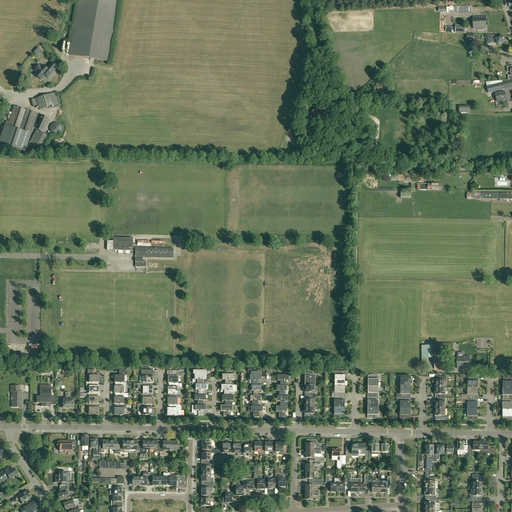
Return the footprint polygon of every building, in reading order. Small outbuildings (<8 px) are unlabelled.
[(77,0),(68,55),(69,55),(90,58),(109,62),(109,61),(109,62),(119,0),(77,0)] [(477,30),(479,30),(484,30),(483,28),(486,28),(485,17),(473,18),(474,29),(477,29),(477,30)] [(456,33),(466,34),(466,25),(456,25),(456,33)] [(497,37),(496,35),(485,35),(488,44),(497,41),(498,45),(506,42),(505,41),(506,41),(505,39),(504,37),(500,38),(500,37),(497,37)] [(34,70),(36,72),(34,74),(35,76),(39,80),(40,80),(41,81),(42,80),(44,78),(45,76),(48,79),(58,68),(53,64),(47,70),(46,69),(42,65),(40,67),(38,65),(34,70)] [(385,85),(384,80),(384,79),(375,81),(376,86),(377,91),(375,91),(375,92),(374,92),(375,93),(374,93),(375,96),(378,96),(378,101),(388,99),(387,94),(390,93),(388,84),(385,85)] [(504,89),(502,83),(487,87),(488,93),(504,89)] [(497,102),(507,100),(504,91),(495,93),(497,102)] [(60,107),(55,93),(36,99),(39,111),(53,107),(54,109),(60,107)] [(7,122),(0,141),(0,143),(25,152),(30,137),(38,114),(14,106),(9,122),(7,122)] [(311,113),(318,121),(323,117),(316,109),(311,113)] [(50,119),(40,114),(34,128),(44,132),(50,119)] [(308,119),(302,124),(310,134),(316,129),(308,119)] [(57,124),(54,124),(52,125),(50,128),(50,131),(52,134),(54,135),(57,135),(60,134),(62,131),(62,128),(60,125),(57,124)] [(29,145),(32,147),(41,151),(49,136),(40,131),(36,130),(29,145)] [(484,199),(488,200),(499,200),(499,201),(501,201),(501,199),(511,199),(511,192),(511,193),(500,193),(480,193),(467,192),(467,199),(480,199),(480,198),(484,198),(484,199)] [(118,241),(118,251),(123,251),(123,253),(126,253),(126,251),(133,251),(133,239),(113,238),(113,241),(118,241)] [(107,250),(118,251),(118,241),(113,241),(107,241),(107,250)] [(135,257),(136,257),(143,257),(173,258),(173,248),(136,248),(136,252),(135,252),(135,257)] [(143,257),(136,257),(135,267),(146,268),(146,263),(143,263),(143,257)] [(437,344),(436,353),(452,354),(453,344),(437,344)] [(457,353),(457,357),(457,369),(471,369),(470,357),(463,357),(463,353),(457,353)] [(447,357),(434,358),(434,370),(447,369),(447,357)] [(141,370),(141,376),(142,376),(142,383),(145,383),(146,383),(148,383),(152,383),(153,383),(153,376),(151,376),(151,370),(151,368),(148,368),(141,368),(141,370)] [(89,375),(89,382),(91,382),(91,383),(92,383),(93,382),(94,382),(99,382),(99,375),(94,375),(94,369),(87,369),(87,375),(89,375)] [(114,383),(119,383),(120,383),(121,383),(124,383),(124,375),(127,375),(127,370),(119,370),(119,375),(114,375),(114,383)] [(181,376),(181,371),(172,371),(172,376),(168,376),(168,383),(172,383),(174,383),(174,384),(175,384),(175,383),(178,383),(178,376),(181,376)] [(197,380),(197,385),(203,385),(203,380),(206,380),(206,371),(193,371),(193,380),(197,380)] [(344,386),(344,379),(345,375),(342,375),(342,372),(332,371),(332,374),(333,374),(333,376),(333,377),(333,378),(334,379),(334,386),(344,386)] [(225,380),(225,385),(231,385),(231,380),(235,380),(235,375),(229,375),(229,372),(225,372),(225,374),(222,374),(222,380),(225,380)] [(248,375),(248,380),(249,380),(249,385),(251,385),(252,385),(258,385),(258,380),(261,381),(261,375),(260,375),(260,372),(258,372),(250,372),(250,375),(249,375),(248,375)] [(279,386),(286,386),(286,381),(289,381),(289,375),(284,375),(284,374),(279,374),(279,375),(277,375),(277,380),(279,381),(279,386)] [(304,375),(304,379),(304,385),(315,385),(315,375),(304,375)] [(368,386),(378,386),(380,386),(380,382),(378,382),(378,376),(368,375),(368,376),(373,376),(373,379),(368,379),(368,386)] [(398,380),(398,387),(400,387),(410,387),(410,380),(411,376),(409,376),(400,376),(400,380),(398,380)] [(435,380),(435,387),(446,387),(446,377),(435,376),(441,377),(441,380),(435,380)] [(468,377),(468,388),(478,388),(478,382),(474,381),(474,377),(468,377)] [(503,381),(503,388),(511,388),(511,377),(503,378),(503,381)] [(94,386),(94,382),(93,382),(92,383),(91,383),(91,382),(89,382),(86,382),(86,386),(89,386),(89,393),(91,393),(92,393),(93,393),(94,393),(99,393),(99,386),(94,386)] [(114,386),(114,393),(115,393),(119,393),(120,393),(120,394),(121,394),(121,393),(124,393),(124,386),(126,386),(126,385),(126,383),(124,383),(121,383),(120,383),(119,383),(119,386),(115,386),(114,386)] [(148,386),(148,383),(146,383),(145,383),(142,383),(133,383),(133,385),(137,385),(137,389),(142,389),(142,394),(145,394),(146,394),(148,394),(152,394),(153,386),(148,386)] [(167,387),(167,394),(169,394),(172,394),(174,394),(175,394),(178,394),(178,391),(178,387),(179,387),(179,383),(178,383),(175,383),(175,384),(174,384),(174,383),(172,383),(172,387),(169,387),(167,387)] [(47,403),(49,403),(51,403),(51,405),(55,405),(55,397),(51,397),(51,389),(46,389),(46,385),(40,385),(40,389),(40,397),(37,397),(37,403),(41,403),(41,407),(47,407),(47,403)] [(203,385),(197,385),(195,385),(195,390),(198,390),(198,395),(203,395),(203,390),(207,390),(207,385),(203,385)] [(237,385),(231,385),(225,385),(221,385),(221,392),(224,393),(224,395),(229,395),(229,391),(237,391),(237,385)] [(258,385),(252,385),(251,385),(251,391),(253,391),(253,396),(259,396),(259,391),(262,391),(262,385),(258,385)] [(304,392),(304,396),(315,396),(315,393),(315,385),(304,385),(304,392)] [(11,392),(13,392),(13,407),(22,407),(22,391),(20,391),(20,386),(11,386),(11,392)] [(278,391),(278,396),(284,396),(285,391),(287,391),(287,386),(286,386),(279,386),(276,386),(276,391),(278,391)] [(334,393),(334,396),(344,397),(344,396),(341,396),(341,393),(344,393),(344,386),(334,386),(334,393)] [(367,397),(378,397),(378,390),(377,390),(377,387),(378,387),(378,386),(368,386),(369,386),(369,393),(367,393),(371,393),(371,394),(369,394),(369,397),(367,397)] [(410,394),(410,387),(400,387),(400,394),(396,394),(396,398),(410,398),(405,398),(405,394),(410,394)] [(435,398),(446,398),(446,387),(435,387),(435,394),(440,394),(440,398),(435,398)] [(458,395),(457,398),(461,398),(478,399),(478,398),(475,398),(475,395),(478,395),(478,388),(468,388),(467,395),(462,395),(458,395)] [(503,399),(511,399),(511,388),(503,388),(503,395),(507,395),(507,396),(506,396),(506,399),(503,399)] [(62,408),(73,408),(73,400),(69,400),(69,392),(66,392),(66,400),(62,400),(62,408)] [(88,397),(88,404),(91,404),(92,404),(94,404),(99,404),(99,397),(94,397),(94,393),(93,393),(92,393),(91,393),(89,393),(87,393),(87,397),(88,397)] [(114,397),(114,404),(115,404),(119,404),(120,404),(121,404),(124,404),(124,397),(126,397),(128,397),(128,396),(128,393),(126,393),(124,393),(121,393),(121,394),(120,394),(120,393),(119,393),(119,397),(115,397),(114,397)] [(142,397),(142,404),(145,405),(146,405),(147,405),(152,405),(152,397),(148,397),(148,394),(146,394),(145,394),(142,394),(140,394),(140,397),(142,397)] [(180,394),(178,394),(175,394),(174,394),(172,394),(172,398),(167,398),(167,405),(172,405),(173,405),(174,405),(175,405),(177,405),(177,398),(183,398),(183,394),(180,394)] [(205,395),(203,395),(198,395),(194,395),(194,400),(197,400),(197,406),(202,406),(203,401),(205,401),(205,395)] [(224,406),(230,406),(230,401),(233,401),(233,395),(229,395),(224,395),(221,395),(221,401),(221,403),(224,403),(224,406)] [(249,395),(249,401),(252,401),(252,407),(258,407),(258,401),(261,401),(261,396),(259,396),(253,396),(250,396),(249,395)] [(279,402),(279,407),(285,407),(285,402),(287,402),(287,396),(284,396),(278,396),(276,396),(276,402),(279,402)] [(304,396),(304,407),(315,407),(315,396),(304,396)] [(344,407),(344,401),(341,401),(341,397),(344,397),(334,396),(333,407),(344,407)] [(378,397),(367,397),(371,397),(371,400),(371,401),(367,401),(367,408),(378,408),(378,397)] [(410,398),(396,398),(396,401),(400,401),(399,408),(410,408),(410,402),(405,402),(405,398),(410,398)] [(435,402),(435,409),(446,409),(446,398),(435,398),(440,398),(440,402),(435,402)] [(457,398),(457,402),(461,402),(462,402),(467,402),(467,409),(478,409),(478,403),(475,403),(475,399),(478,399),(461,398),(457,398)] [(503,403),(503,410),(511,409),(511,399),(503,399),(506,399),(506,402),(507,402),(507,403),(503,403)] [(94,407),(94,404),(92,404),(91,404),(88,404),(87,404),(87,407),(88,407),(88,415),(98,415),(99,407),(94,407)] [(114,415),(124,415),(124,408),(126,408),(126,404),(124,404),(121,404),(120,404),(119,404),(119,408),(114,408),(114,415)] [(138,404),(138,410),(139,410),(142,410),(142,415),(152,415),(152,408),(147,408),(147,405),(146,405),(145,405),(142,404),(140,404),(139,404),(138,404)] [(167,416),(177,416),(180,416),(180,407),(183,407),(183,405),(177,405),(175,405),(174,405),(173,405),(172,405),(172,408),(167,408),(167,416)] [(207,406),(202,406),(197,406),(195,406),(195,411),(194,411),(194,415),(198,415),(198,416),(203,416),(203,411),(207,411),(207,406)] [(220,406),(220,411),(223,411),(223,416),(229,417),(229,411),(235,411),(235,406),(230,406),(224,406),(220,406)] [(248,407),(248,412),(249,412),(250,412),(253,412),(252,417),(258,417),(259,412),(261,412),(261,407),(258,407),(252,407),(250,407),(249,407),(248,407)] [(287,407),(285,407),(279,407),(275,407),(275,412),(278,412),(278,417),(284,417),(284,413),(286,413),(287,407)] [(314,418),(315,407),(304,407),(304,418),(314,418)] [(344,407),(333,407),(333,418),(344,418),(341,418),(341,414),(344,415),(344,407)] [(367,419),(372,419),(378,419),(378,408),(367,408),(367,415),(370,415),(370,419),(367,418),(367,419)] [(399,408),(399,419),(410,419),(405,419),(405,415),(410,415),(410,408),(399,408)] [(435,409),(435,420),(449,420),(449,419),(448,419),(448,416),(445,416),(446,409),(435,409)] [(467,409),(467,420),(477,420),(472,420),(472,416),(477,416),(478,409),(467,409)] [(502,421),(511,420),(511,409),(503,410),(502,417),(508,417),(508,421),(502,421)] [(76,441),(73,441),(72,441),(72,440),(68,440),(68,441),(59,441),(58,441),(58,442),(57,442),(57,443),(57,446),(59,446),(59,451),(64,451),(64,453),(68,453),(68,454),(71,454),(71,452),(73,453),(73,449),(76,449),(76,441)] [(99,454),(99,453),(99,449),(97,449),(97,441),(94,441),(94,440),(93,440),(91,440),(91,441),(90,440),(90,449),(94,449),(94,450),(93,450),(93,456),(97,456),(97,454),(99,454)] [(306,444),(306,451),(319,451),(320,451),(320,448),(319,448),(319,443),(316,443),(316,440),(306,440),(306,444)] [(104,449),(109,449),(109,441),(103,441),(103,442),(99,442),(99,449),(99,453),(104,453),(104,449)] [(119,454),(119,451),(119,442),(117,442),(117,441),(109,441),(109,449),(115,449),(115,454),(119,454)] [(119,442),(119,451),(124,452),(124,453),(129,453),(129,450),(130,441),(123,441),(123,442),(119,442)] [(135,452),(139,452),(139,445),(137,445),(137,441),(130,441),(129,450),(135,450),(135,452)] [(139,445),(139,452),(141,452),(141,454),(146,454),(146,450),(149,450),(150,441),(146,441),(143,441),(143,445),(139,445)] [(150,441),(149,450),(155,450),(155,452),(160,452),(160,446),(157,446),(157,441),(150,441)] [(164,450),(170,450),(170,442),(163,442),(163,446),(160,446),(160,452),(164,452),(164,450)] [(177,442),(170,442),(170,450),(175,450),(175,452),(180,452),(180,446),(177,446),(177,442)] [(206,450),(206,453),(211,453),(213,453),(213,447),(211,447),(211,442),(202,442),(202,450),(206,450)] [(465,455),(467,455),(467,446),(463,446),(463,442),(462,442),(461,442),(460,442),(458,442),(458,455),(458,458),(458,457),(465,455)] [(474,450),(481,450),(481,443),(474,442),(474,446),(467,446),(467,455),(474,455),(474,450)] [(265,455),(265,452),(265,446),(262,446),(262,443),(254,443),(254,449),(254,452),(258,452),(258,454),(265,455)] [(276,455),(276,452),(275,452),(275,447),(272,446),(272,443),(265,443),(265,446),(265,452),(269,452),(269,455),(276,455)] [(275,452),(276,452),(279,452),(279,455),(287,455),(287,447),(283,447),(283,443),(275,443),(275,447),(275,452)] [(495,454),(495,450),(494,450),(494,446),(488,446),(488,443),(481,443),(481,450),(481,454),(495,454)] [(233,456),(233,453),(233,448),(230,448),(230,444),(223,444),(223,453),(227,453),(227,456),(233,456)] [(244,456),(244,453),(243,453),(244,449),(240,448),(240,444),(233,444),(233,448),(233,453),(237,453),(237,456),(244,456)] [(244,444),(244,449),(243,453),(244,453),(248,454),(248,456),(254,456),(254,452),(254,449),(251,449),(251,444),(244,444)] [(345,461),(345,463),(348,463),(348,458),(352,458),(352,456),(358,456),(358,455),(358,445),(351,445),(351,451),(349,451),(345,451),(345,461)] [(368,455),(368,452),(365,452),(365,445),(358,445),(358,455),(365,455),(365,460),(368,460),(368,455)] [(368,455),(378,455),(378,450),(378,445),(371,445),(371,450),(368,450),(368,452),(368,455)] [(381,450),(378,450),(378,455),(388,455),(388,445),(381,445),(381,450)] [(331,456),(331,461),(337,461),(337,470),(345,470),(345,465),(345,463),(345,461),(340,461),(341,456),(340,456),(340,450),(331,449),(331,456)] [(206,464),(213,464),(213,457),(211,457),(211,453),(206,453),(202,453),(202,460),(206,460),(206,464)] [(201,467),(201,474),(210,475),(210,470),(213,471),(213,464),(206,464),(206,467),(201,467)] [(10,479),(17,474),(13,469),(10,471),(9,468),(0,473),(0,482),(8,476),(10,479)] [(55,475),(55,483),(61,483),(62,483),(63,486),(68,486),(68,480),(67,476),(66,476),(66,473),(66,472),(63,472),(63,471),(59,471),(59,475),(55,475)] [(149,482),(149,475),(149,473),(148,473),(148,472),(143,472),(143,477),(139,477),(139,486),(146,486),(146,482),(149,482)] [(166,482),(169,482),(169,477),(169,473),(163,473),(163,477),(159,477),(159,486),(166,486),(166,482)] [(201,474),(201,482),(206,482),(206,485),(213,485),(213,479),(210,479),(210,475),(201,474)] [(139,486),(139,477),(134,477),(134,475),(129,475),(129,481),(132,481),(132,486),(139,486)] [(159,486),(159,477),(154,477),(154,475),(149,475),(149,482),(152,482),(152,486),(159,486)] [(169,477),(169,482),(169,486),(178,486),(178,482),(180,482),(180,475),(175,475),(175,477),(169,477)] [(337,479),(337,492),(344,492),(344,489),(344,485),(348,485),(348,479),(348,475),(344,475),(344,477),(344,484),(341,484),(341,479),(337,479)] [(473,475),(472,490),(483,490),(483,475),(473,475)] [(278,483),(278,487),(286,487),(286,479),(281,478),(281,476),(275,476),(275,479),(275,483),(278,483)] [(368,489),(368,482),(368,476),(365,476),(365,482),(363,483),(362,484),(361,484),(361,479),(358,479),(358,493),(365,493),(365,488),(368,489)] [(264,477),(264,480),(264,484),(267,484),(267,488),(275,488),(275,487),(275,483),(275,479),(271,479),(271,477),(264,477)] [(379,480),(379,493),(386,493),(386,489),(386,486),(386,485),(389,485),(389,486),(389,488),(390,488),(390,485),(390,477),(388,477),(387,481),(382,481),(382,480),(379,480)] [(264,484),(264,480),(260,480),(260,478),(254,478),(254,482),(254,485),(257,485),(257,489),(264,489),(264,488),(264,484)] [(425,478),(425,489),(436,489),(436,478),(425,478)] [(254,490),(254,489),(254,485),(254,482),(250,482),(250,479),(243,479),(243,486),(246,486),(246,490),(254,490)] [(348,479),(348,485),(351,485),(351,489),(351,493),(358,493),(358,479),(355,479),(351,479),(348,479)] [(235,496),(243,496),(243,492),(243,490),(243,487),(239,487),(239,485),(236,485),(236,482),(232,482),(232,488),(232,490),(232,491),(235,491),(235,496)] [(110,495),(113,495),(122,495),(122,488),(118,488),(118,485),(111,485),(111,490),(113,490),(113,491),(110,491),(110,495)] [(201,496),(205,496),(210,496),(210,492),(212,492),(213,486),(213,485),(206,485),(206,489),(201,488),(201,496)] [(66,503),(73,501),(72,497),(69,498),(66,490),(60,489),(61,494),(58,495),(60,501),(65,499),(66,503)] [(430,500),(436,500),(436,496),(436,489),(425,489),(425,496),(430,496),(430,500)] [(467,499),(467,500),(472,500),(478,500),(483,500),(483,490),(472,490),(472,496),(470,496),(470,499),(467,499)] [(22,503),(31,497),(28,491),(11,500),(13,503),(17,500),(17,499),(19,498),(22,503)] [(224,503),(232,503),(232,496),(232,494),(228,494),(228,491),(223,491),(222,491),(222,498),(225,498),(224,503)] [(122,502),(122,495),(113,495),(113,501),(111,501),(111,505),(117,505),(117,502),(122,502)] [(201,499),(201,506),(210,506),(210,502),(212,502),(212,496),(210,496),(205,496),(205,499),(201,499)] [(435,510),(435,503),(438,503),(438,500),(436,500),(430,500),(430,503),(425,503),(425,510),(435,510)] [(467,500),(467,504),(472,504),(472,511),(483,511),(483,504),(478,504),(478,500),(472,500),(467,500)] [(66,503),(63,504),(65,510),(71,508),(72,511),(78,509),(83,508),(82,504),(79,505),(75,506),(73,501),(66,503)] [(23,508),(20,510),(20,511),(29,511),(38,507),(34,502),(23,508)]
